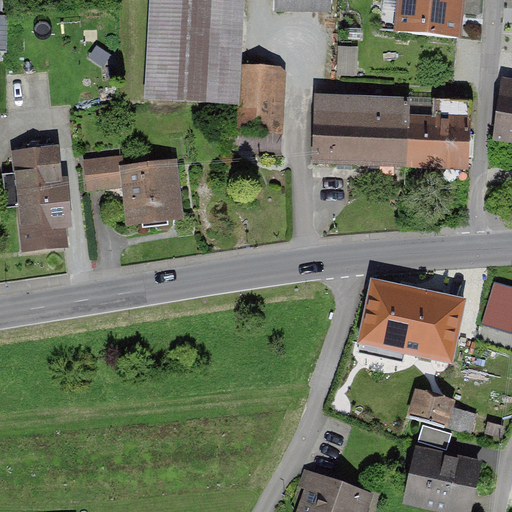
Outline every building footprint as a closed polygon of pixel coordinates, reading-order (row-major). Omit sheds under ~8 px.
[(232,0),(153,0),(148,103),(226,108),(232,0)] [(279,0),(280,12),(330,12),(329,0),(279,0)] [(409,0),(409,11),(402,10),(399,34),(459,40),(463,0),(409,0)] [(256,132),(274,133),(277,72),(246,70),(243,131),(256,132)] [(501,143),(511,144),(511,95),(508,95),(501,143)] [(409,104),(318,101),(316,164),(407,167),(409,120),(409,104)] [(432,121),(409,120),(407,167),(471,169),(473,106),(432,104),(432,121)] [(282,133),(274,133),(256,132),(256,149),(281,150),(282,133)] [(26,250),(66,246),(64,226),(71,225),(69,203),(61,204),(56,149),(16,153),(26,250)] [(105,161),(86,162),(88,190),(107,188),(105,161)] [(179,185),(176,163),(125,169),(131,224),(175,219),(171,186),(179,185)] [(466,304),(375,282),(361,344),(451,365),(466,304)] [(420,395),(413,418),(419,420),(446,429),(460,433),(465,416),(452,412),(454,406),(420,395)] [(446,429),(419,420),(412,441),(439,450),(446,429)] [(468,511),(480,467),(420,453),(408,502),(450,511),(468,511)] [(362,511),(368,498),(318,479),(305,511),(362,511)]
